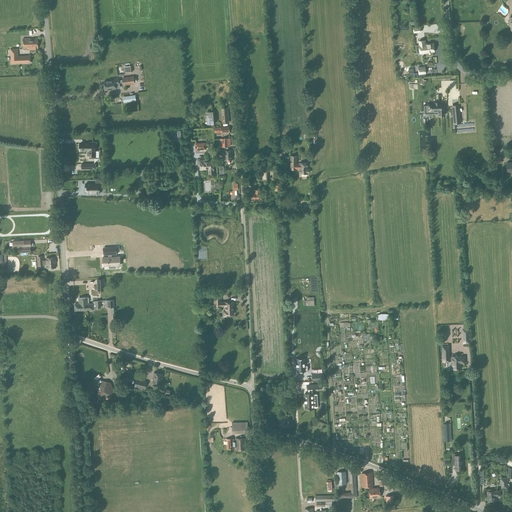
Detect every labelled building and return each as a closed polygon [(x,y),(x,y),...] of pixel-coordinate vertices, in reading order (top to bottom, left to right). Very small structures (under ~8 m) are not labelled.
[(36,49),(38,48),(37,38),(23,39),(24,49),(30,49),(30,50),(36,49)] [(418,45),(415,46),(416,54),(420,53),(420,54),(426,53),(426,56),(433,56),(432,43),(425,44),(424,40),(418,41),(418,45)] [(18,49),(10,50),(11,64),(29,63),(29,56),(18,57),(18,49)] [(114,80),(104,82),(105,91),(110,90),(110,91),(116,90),(115,85),(119,84),(119,83),(123,83),(123,85),(134,84),(133,77),(122,78),(123,80),(119,81),(118,78),(114,79),(114,80)] [(432,99),(442,98),(440,86),(430,88),(432,99)] [(428,105),(425,105),(425,110),(431,110),(431,111),(433,111),(434,114),(439,113),(439,115),(445,115),(445,112),(444,110),(445,110),(445,107),(445,103),(439,103),(439,102),(435,102),(435,103),(428,104),(428,105)] [(207,124),(215,124),(215,112),(206,112),(207,124)] [(89,143),(80,143),(80,151),(88,151),(88,155),(89,155),(89,158),(95,158),(95,155),(96,150),(96,148),(97,148),(97,142),(89,142),(89,143)] [(224,160),(233,160),(233,150),(223,151),(224,160)] [(299,164),(297,164),(297,156),(291,156),(290,170),(296,170),(296,169),(299,169),(299,173),(307,173),(309,173),(311,171),(309,169),(308,169),(308,163),(299,163),(299,164)] [(214,174),(213,161),(200,162),(200,169),(209,169),(209,174),(214,174)] [(85,183),(85,189),(87,189),(87,193),(99,193),(99,183),(85,183)] [(250,200),(263,199),(262,189),(249,190),(250,200)] [(46,268),(48,268),(56,267),(55,258),(46,258),(46,260),(43,260),(43,256),(37,257),(38,266),(44,265),(44,264),(46,264),(46,268)] [(123,256),(109,256),(109,265),(114,264),(114,267),(120,266),(120,264),(123,263),(123,256)] [(106,260),(71,262),(71,275),(107,273),(107,270),(106,260)] [(221,302),(220,295),(214,296),(215,307),(221,306),(224,306),(225,306),(225,307),(225,310),(224,310),(223,310),(224,316),(228,316),(228,314),(234,314),(233,302),(221,302)] [(86,304),(89,303),(88,297),(78,298),(79,305),(75,305),(76,310),(79,310),(87,309),(86,308),(86,304)] [(86,308),(87,309),(93,309),(96,309),(96,308),(101,307),(100,301),(95,301),(93,301),(93,303),(89,303),(86,304),(86,308)] [(450,360),(452,360),(453,369),(461,368),(461,363),(460,363),(461,362),(462,363),(465,363),(465,356),(460,356),(452,356),(452,357),(450,357),(449,345),(442,345),(443,361),(450,361),(450,360)] [(296,363),(296,367),(296,366),(297,370),(297,372),(306,371),(308,370),(308,365),(306,365),(305,358),(305,357),(296,358),(296,359),(296,363)] [(359,377),(359,380),(363,380),(362,362),(354,363),(355,377),(359,377)] [(391,386),(400,386),(399,369),(390,369),(390,375),(391,375),(391,386)] [(161,384),(162,374),(154,373),(152,382),(161,384)] [(145,389),(147,382),(136,379),(135,386),(145,389)] [(114,391),(110,383),(102,381),(98,384),(101,388),(96,388),(95,393),(100,399),(109,398),(114,391)] [(308,394),(304,394),(305,409),(314,408),(313,394),(312,389),(322,389),(322,384),(307,385),(307,390),(308,389),(308,394)] [(232,433),(247,433),(247,422),(232,422),(232,433)] [(346,433),(346,436),(354,436),(354,431),(356,431),(356,427),(346,427),(346,429),(337,430),(338,434),(346,433)] [(380,435),(371,435),(371,447),(380,447),(380,435)] [(226,449),(235,449),(235,446),(232,446),(232,441),(234,441),(234,438),(226,438),(226,441),(227,441),(227,445),(226,445),(226,449)] [(235,446),(236,446),(236,450),(245,449),(245,438),(235,438),(235,441),(234,441),(232,441),(232,446),(235,446)] [(454,465),(455,470),(463,469),(462,454),(459,454),(459,453),(452,454),(452,465),(454,465)] [(342,484),(346,484),(346,472),(337,472),(338,484),(342,484)] [(369,487),(372,486),(373,486),(372,473),(361,474),(362,487),(369,487)] [(356,489),(356,483),(350,483),(351,487),(351,492),(343,493),(343,490),(344,490),(344,486),(343,487),(342,484),(338,484),(339,498),(357,497),(357,492),(356,493),(356,489)] [(372,486),(369,487),(370,498),(380,497),(380,491),(376,491),(376,488),(372,488),(372,486)] [(487,501),(496,500),(496,496),(500,496),(500,490),(487,491),(487,501)]
